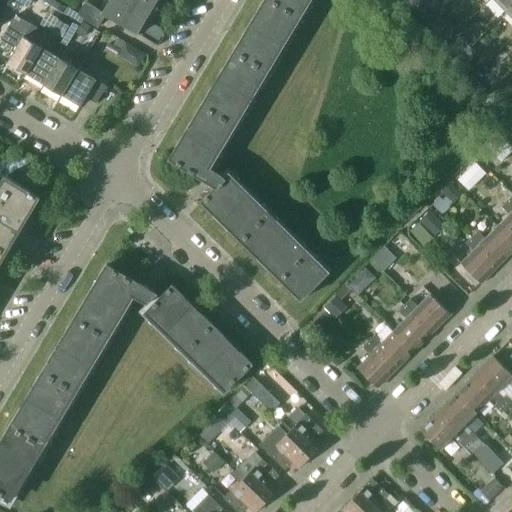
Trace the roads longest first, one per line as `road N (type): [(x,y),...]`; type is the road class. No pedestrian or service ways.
road 1 (residential): [(375,434),(116,173)]
road 2 (residential): [(116,173),(0,372)]
road 3 (residential): [(218,0),(116,173)]
road 4 (residential): [(375,434),(511,295)]
road 5 (residential): [(116,173),(0,104)]
